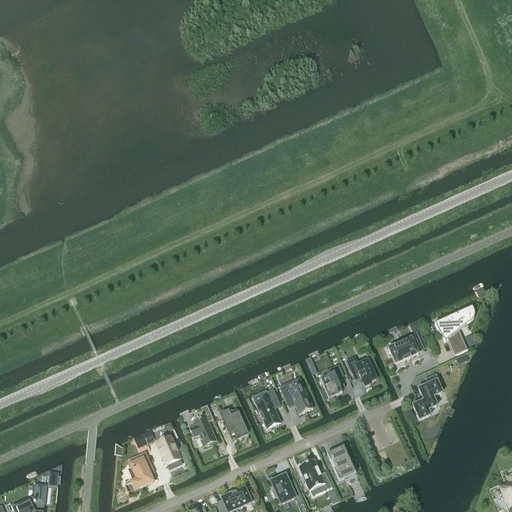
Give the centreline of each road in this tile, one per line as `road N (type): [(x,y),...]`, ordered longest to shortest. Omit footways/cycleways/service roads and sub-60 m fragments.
road 1 (track): [(456,0),(493,82),(485,102),(0,324)]
road 2 (tertiary): [(0,405),(511,176)]
road 3 (residential): [(434,363),(403,377),(411,397),(156,511)]
